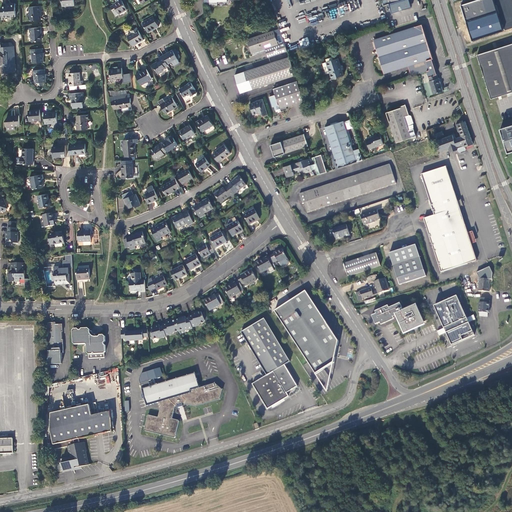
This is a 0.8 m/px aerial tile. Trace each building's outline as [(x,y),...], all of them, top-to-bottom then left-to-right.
[(115,0),(117,3),(114,5),(115,8),(112,10),(116,16),(127,10),(121,0),(115,0)] [(346,0),(347,1),(337,4),(340,14),(361,9),(358,0),(346,0)] [(409,0),(405,0),(388,5),(392,15),(412,9),(409,0)] [(488,16),(482,0),(480,0),(460,6),(466,24),(488,16)] [(3,7),(2,7),(3,17),(8,16),(9,17),(11,17),(13,16),(16,16),(15,3),(10,3),(10,4),(9,4),(9,5),(7,6),(3,6),(3,7)] [(41,15),(40,6),(29,7),(30,14),(28,15),(29,20),(41,19),(40,15),(41,15)] [(148,32),(159,26),(154,16),(143,22),(148,32)] [(415,27),(373,40),(374,45),(378,56),(383,74),(384,75),(408,67),(411,76),(426,72),(429,71),(426,62),(432,60),(433,59),(429,47),(426,36),(422,25),(415,27)] [(31,32),(32,41),(42,40),(41,32),(41,31),(41,27),(29,28),(30,32),(31,32)] [(266,49),(269,57),(288,51),(280,29),(273,31),(261,35),(248,39),(253,53),(266,49)] [(132,34),(127,36),(133,46),(144,40),(138,30),(132,34)] [(308,38),(299,40),(301,47),(310,45),(308,38)] [(511,44),(497,49),(477,56),(477,57),(491,100),(511,93),(511,44)] [(2,67),(2,73),(9,73),(13,73),(14,72),(13,66),(16,66),(14,46),(0,47),(1,54),(0,54),(1,67),(2,67)] [(347,58),(343,46),(338,48),(341,59),(347,58)] [(34,63),(44,62),(43,53),(43,54),(42,49),(30,50),(31,55),(33,55),(34,63)] [(178,53),(176,49),(163,56),(168,64),(172,62),(178,59),(175,54),(178,53)] [(168,64),(163,56),(159,58),(160,60),(153,65),(158,74),(163,71),(162,70),(169,66),(168,64)] [(241,93),(296,75),(290,57),(235,75),(241,93)] [(328,80),(344,75),(339,59),(323,64),(328,80)] [(432,60),(426,62),(429,71),(426,72),(427,73),(428,79),(437,75),(432,60)] [(111,80),(124,78),(122,69),(115,70),(115,69),(110,70),(111,80)] [(142,85),(152,79),(147,69),(136,75),(142,85)] [(36,83),(37,83),(43,82),(46,82),(45,70),(33,71),(34,76),(35,76),(36,83)] [(70,86),(83,85),(82,80),(80,81),(79,73),(70,73),(70,82),(70,86)] [(429,82),(433,96),(443,92),(439,79),(438,79),(437,75),(428,79),(429,82)] [(286,106),(304,101),(297,81),(274,89),(275,95),(270,97),(273,107),(275,106),(277,112),(278,112),(287,109),(286,106)] [(191,83),(180,90),(184,97),(190,93),(192,96),(197,93),(191,83)] [(84,93),(71,94),(71,99),(72,99),(73,108),(83,107),(82,98),(84,98),(84,93)] [(124,96),(120,96),(114,97),(110,98),(114,110),(122,108),(130,107),(132,106),(130,98),(128,99),(127,95),(123,95),(124,96)] [(164,98),(159,101),(166,114),(178,106),(173,98),(166,102),(164,98)] [(268,115),(262,99),(255,101),(255,102),(249,104),(252,115),(257,113),(261,116),(263,115),(264,116),(268,115)] [(395,137),(396,143),(416,136),(414,129),(409,131),(404,117),(409,115),(406,104),(401,106),(401,107),(386,112),(387,113),(390,121),(389,121),(393,133),(395,137)] [(30,122),(41,121),(40,110),(29,111),(30,122)] [(48,112),(44,112),(45,125),(57,123),(56,113),(48,113),(48,112)] [(76,116),(77,130),(88,130),(87,120),(88,120),(88,115),(76,116)] [(410,115),(409,115),(404,117),(409,131),(414,129),(413,124),(414,123),(411,115),(410,115)] [(203,131),(214,125),(208,116),(197,122),(203,131)] [(19,117),(9,117),(6,121),(7,127),(8,127),(8,131),(16,131),(15,127),(20,126),(19,117)] [(465,147),(474,144),(466,120),(457,123),(459,128),(458,129),(458,131),(459,130),(461,136),(454,138),(453,134),(437,140),(440,150),(449,148),(450,152),(458,150),(459,152),(461,153),(465,151),(466,150),(465,147)] [(363,160),(359,149),(354,150),(352,145),(353,145),(350,136),(348,136),(343,121),(325,127),(339,168),(363,160)] [(511,123),(503,126),(499,127),(506,147),(507,150),(508,153),(511,151),(511,123)] [(185,140),(195,133),(190,125),(180,132),(185,140)] [(443,130),(433,134),(435,139),(445,135),(443,130)] [(369,149),(383,144),(381,135),(378,133),(374,134),(375,136),(366,139),(369,149)] [(275,157),(308,146),(304,135),(271,145),(275,157)] [(168,152),(179,145),(173,136),(168,139),(169,141),(163,144),(168,152)] [(134,156),(135,156),(134,143),(136,143),(136,142),(136,139),(124,140),(125,157),(134,156)] [(163,144),(162,142),(158,145),(159,146),(156,148),(151,151),(153,154),(153,155),(156,160),(164,154),(165,154),(168,152),(163,144)] [(74,155),(86,154),(85,144),(73,145),(74,155)] [(231,154),(225,145),(215,152),(216,153),(213,155),(217,162),(221,160),(221,161),(231,154)] [(66,158),(65,146),(61,146),(60,147),(52,148),(53,161),(55,161),(55,158),(61,158),(62,159),(66,158)] [(33,165),(33,149),(23,149),(22,158),(20,158),(21,165),(33,165)] [(316,169),(317,175),(327,172),(324,163),(326,162),(324,155),(322,156),(321,155),(312,159),(312,158),(284,168),(287,178),(295,175),(294,171),(300,170),(301,174),(316,169)] [(201,172),(210,165),(205,158),(196,164),(201,172)] [(133,177),(132,160),(121,161),(122,178),(133,177)] [(307,213),(397,184),(390,164),(299,193),(303,204),(304,203),(307,213)] [(421,174),(435,215),(460,207),(457,199),(450,175),(447,166),(421,174)] [(188,169),(178,175),(183,184),(187,182),(186,180),(189,179),(189,180),(194,178),(188,169)] [(30,178),(32,190),(43,188),(42,180),(43,179),(43,178),(42,175),(30,178)] [(181,187),(174,176),(171,178),(172,181),(177,189),(181,187)] [(232,183),(229,186),(236,196),(239,193),(238,192),(247,185),(240,176),(236,178),(237,179),(232,183)] [(172,181),(162,187),(167,195),(177,189),(172,181)] [(158,199),(151,183),(146,185),(148,189),(143,191),(149,203),(158,199)] [(236,196),(229,186),(224,189),(224,188),(219,192),(218,191),(215,194),(221,203),(230,197),(232,199),(236,196)] [(132,192),(123,196),(129,210),(136,206),(137,208),(141,206),(136,195),(134,196),(132,192)] [(0,194),(0,211),(3,210),(5,211),(7,210),(8,208),(9,208),(4,197),(2,198),(0,194)] [(50,207),(48,195),(39,197),(41,208),(50,207)] [(213,209),(208,199),(204,201),(204,202),(199,205),(194,208),(200,219),(205,216),(204,214),(213,209)] [(460,207),(435,215),(424,218),(441,272),(477,260),(472,242),(469,234),(460,207)] [(249,225),(260,218),(255,209),(244,215),(249,225)] [(377,209),(361,214),(364,226),(375,222),(378,221),(378,220),(380,219),(379,214),(377,209)] [(194,224),(188,213),(183,216),(183,215),(177,218),(177,217),(173,219),(178,229),(188,224),(189,226),(194,224)] [(53,218),(52,214),(43,216),(45,228),(54,226),(53,218)] [(244,231),(238,221),(227,227),(233,237),(244,231)] [(171,233),(166,222),(162,224),(162,225),(156,228),(157,229),(152,231),(157,242),(162,240),(162,238),(171,233)] [(336,240),(350,235),(346,224),(333,228),(336,240)] [(16,228),(8,228),(8,232),(6,233),(6,242),(12,242),(14,244),(19,244),(19,233),(17,233),(17,229),(16,228)] [(80,242),(92,241),(91,231),(79,232),(80,242)] [(65,243),(63,232),(50,235),(52,246),(65,243)] [(129,238),(129,239),(130,244),(127,245),(128,248),(131,248),(132,250),(137,248),(136,246),(147,244),(144,232),(140,233),(140,234),(134,236),(134,237),(129,238)] [(227,242),(222,232),(211,238),(216,248),(227,242)] [(400,285),(427,276),(416,244),(389,253),(400,285)] [(209,255),(214,252),(210,245),(207,246),(206,245),(198,249),(203,259),(209,255)] [(275,254),(271,255),(275,262),(278,261),(280,263),(288,259),(282,249),(274,253),(275,254)] [(350,276),(381,266),(381,265),(382,264),(381,260),(379,260),(376,252),(344,263),(349,276),(350,276)] [(191,271),(202,265),(195,253),(184,258),(191,271)] [(275,262),(271,255),(268,257),(256,263),(262,272),(268,269),(271,273),(275,271),(272,264),(275,262)] [(288,259),(280,263),(281,266),(283,267),(289,264),(290,262),(288,259)] [(20,280),(20,279),(25,279),(26,279),(26,270),(25,270),(25,262),(11,262),(11,269),(13,269),(13,272),(15,272),(15,274),(9,274),(9,281),(15,281),(15,280),(20,280)] [(176,281),(188,275),(183,265),(171,271),(176,281)] [(493,273),(490,266),(488,267),(477,272),(477,273),(480,278),(490,279),(493,279),(493,273)] [(90,268),(76,269),(77,281),(82,280),(83,280),(83,279),(90,279),(90,268)] [(55,270),(56,282),(65,282),(65,285),(70,285),(69,269),(55,270)] [(241,276),(238,278),(239,281),(242,285),(245,283),(246,286),(258,280),(252,270),(241,276)] [(146,292),(145,281),(141,281),(141,274),(133,274),(133,277),(135,279),(133,281),(131,281),(131,292),(136,292),(138,290),(140,289),(140,293),(146,292)] [(168,285),(163,276),(153,281),(152,279),(149,281),(150,291),(152,291),(156,288),(158,291),(168,285)] [(376,290),(378,294),(390,290),(385,277),(374,281),(376,290)] [(490,279),(480,278),(479,291),(490,292),(491,284),(489,284),(490,279)] [(242,285),(239,281),(236,283),(236,282),(225,289),(230,298),(241,292),(240,290),(243,288),(242,285)] [(363,299),(374,295),(372,291),(371,288),(361,291),(363,299)] [(305,290),(274,311),(316,374),(334,362),(339,341),(305,290)] [(205,301),(210,311),(221,305),(220,302),(223,300),(219,294),(216,295),(205,301)] [(458,296),(435,306),(452,345),(475,335),(458,296)] [(489,303),(490,298),(481,298),(480,302),(479,302),(478,312),(480,312),(480,316),(488,317),(488,313),(490,313),(491,303),(489,303)] [(404,334),(426,325),(417,303),(403,309),(400,302),(390,307),(389,305),(375,311),(376,313),(372,315),(376,324),(381,322),(382,324),(395,319),(394,316),(396,315),(404,334)] [(190,316),(190,317),(193,328),(200,326),(201,324),(205,323),(206,321),(206,320),(202,313),(202,312),(198,313),(197,312),(193,313),(193,315),(190,316)] [(182,319),(177,321),(180,332),(181,335),(187,334),(186,331),(193,329),(193,328),(190,317),(186,318),(186,317),(181,318),(182,319)] [(265,318),(242,332),(248,343),(254,352),(258,358),(262,366),(268,375),(262,379),(256,382),(253,384),(268,409),(289,396),(287,393),(298,386),(285,365),(291,362),(265,318)] [(168,324),(164,325),(164,326),(167,336),(174,334),(175,333),(180,332),(177,321),(172,322),(172,321),(167,322),(168,324)] [(50,342),(51,351),(49,351),(48,365),(49,365),(62,364),(62,354),(64,354),(64,352),(64,340),(63,340),(62,332),(64,332),(63,324),(56,325),(56,323),(49,323),(50,342)] [(156,327),(152,328),(153,340),(159,338),(160,339),(167,338),(167,336),(164,326),(161,327),(160,325),(156,326),(156,327)] [(90,328),(82,329),(82,330),(79,330),(79,329),(75,329),(74,330),(74,343),(76,345),(86,345),(88,346),(88,353),(89,354),(89,358),(105,358),(105,353),(107,351),(107,345),(106,345),(106,343),(107,341),(107,337),(105,335),(101,335),(101,336),(99,337),(98,337),(97,337),(95,337),(94,336),(93,335),(92,333),(91,331),(91,329),(90,328)] [(127,330),(122,331),(123,339),(127,339),(127,341),(136,341),(145,340),(145,338),(149,338),(148,329),(143,330),(144,331),(135,331),(127,332),(127,330)] [(177,378),(187,404),(197,407),(220,400),(223,390),(216,383),(200,388),(195,373),(177,378)] [(184,406),(187,404),(177,378),(150,386),(149,381),(141,383),(147,406),(161,402),(161,405),(159,417),(158,417),(149,415),(148,416),(145,430),(145,431),(175,438),(176,438),(180,421),(179,421),(174,419),(173,418),(175,408),(178,408),(184,406)] [(113,432),(112,416),(93,420),(92,416),(90,405),(51,414),(51,429),(55,449),(69,447),(71,457),(61,459),(62,464),(61,464),(63,471),(88,466),(83,443),(81,444),(80,439),(113,432)] [(93,420),(112,416),(111,412),(92,416),(93,420)] [(0,454),(14,454),(13,439),(0,439),(0,454)]
